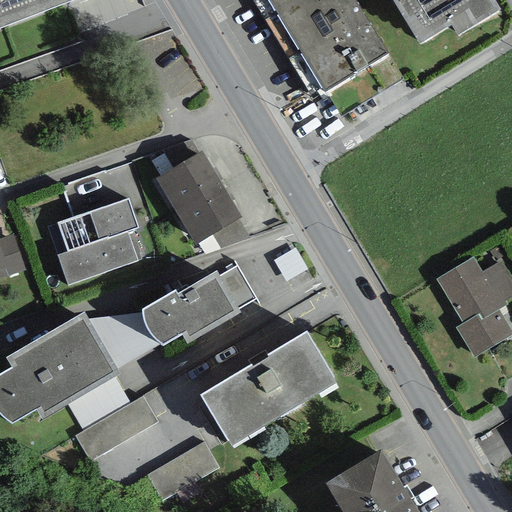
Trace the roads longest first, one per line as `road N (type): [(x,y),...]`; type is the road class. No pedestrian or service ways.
road 1 (residential): [(494,511),(289,178)]
road 2 (residential): [(289,178),(511,41)]
road 3 (residential): [(289,178),(181,0)]
